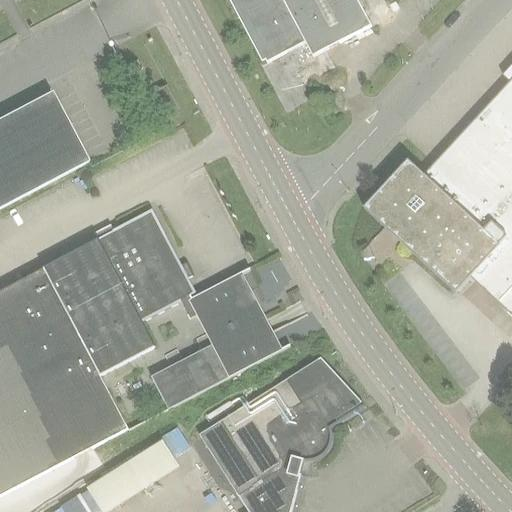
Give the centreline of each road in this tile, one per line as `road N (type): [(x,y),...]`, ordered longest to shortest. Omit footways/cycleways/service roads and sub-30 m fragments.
road 1 (tertiary): [(487,489),(342,312),(290,221)]
road 2 (unclassified): [(290,221),(495,0)]
road 3 (tertiary): [(290,221),(173,0)]
